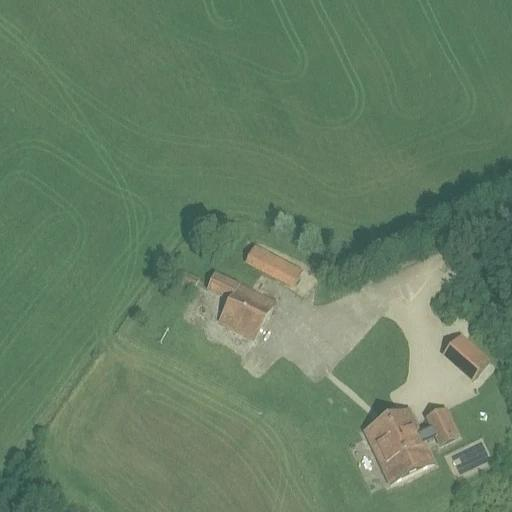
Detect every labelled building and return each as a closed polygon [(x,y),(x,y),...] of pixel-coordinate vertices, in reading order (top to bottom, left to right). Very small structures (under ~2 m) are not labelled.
[(237,263),(287,289),(296,271),(246,245),(237,263)] [(174,288),(194,295),(199,281),(179,273),(174,288)] [(218,324),(253,343),(273,305),(216,275),(207,292),(229,303),(218,324)] [(479,355),(463,373),(473,383),(489,365),(479,355)] [(365,436),(372,451),(382,471),(390,487),(433,466),(423,446),(435,440),(439,448),(457,440),(445,414),(427,423),(430,430),(418,435),(408,415),(365,436)]
